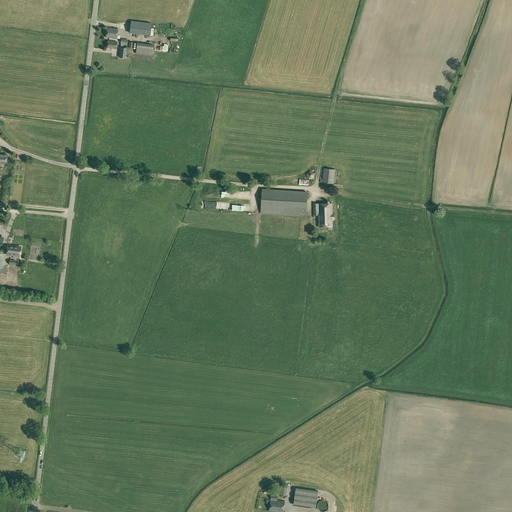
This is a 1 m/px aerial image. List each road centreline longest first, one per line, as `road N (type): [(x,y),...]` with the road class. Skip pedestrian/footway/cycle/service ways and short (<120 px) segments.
road 1 (unclassified): [(34,511),(96,0)]
road 2 (track): [(316,187),(511,214)]
